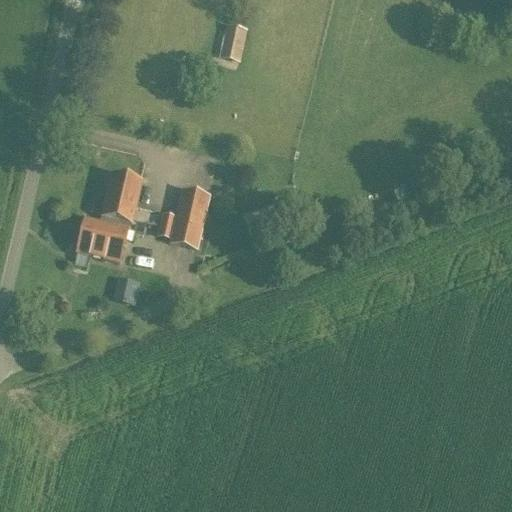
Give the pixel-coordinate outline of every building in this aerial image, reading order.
[(240,65),(246,33),(225,29),(219,61),(240,65)] [(441,178),(487,160),(485,154),(487,153),(481,133),(462,138),(463,141),(432,153),(441,178)] [(105,227),(126,232),(128,223),(129,224),(138,186),(116,181),(105,227)] [(174,220),(201,226),(207,199),(180,193),(174,220)] [(242,220),(251,244),(293,228),(283,204),(242,220)] [(201,226),(174,220),(161,217),(156,239),(169,242),(168,245),(195,251),(201,226)] [(126,232),(105,227),(83,222),(76,255),(118,265),(126,232)] [(138,286),(127,283),(124,294),(115,292),(112,304),(133,309),(138,286)]
